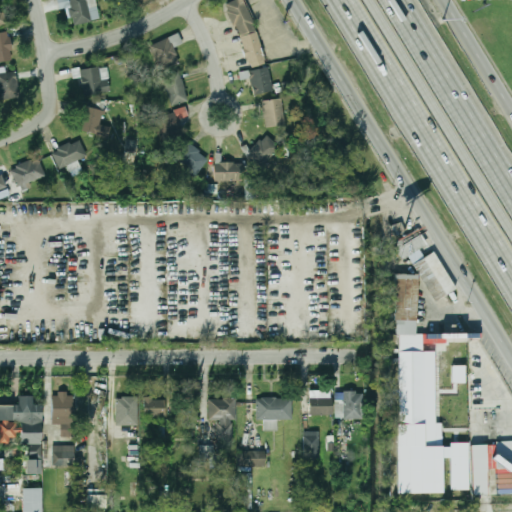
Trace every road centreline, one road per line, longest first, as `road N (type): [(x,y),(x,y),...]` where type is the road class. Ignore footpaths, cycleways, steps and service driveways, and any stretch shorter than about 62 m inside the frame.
road 1 (primary): [(293,0),(511,355)]
road 2 (residential): [(385,354),(0,355)]
road 3 (motorway): [(344,0),(511,273)]
road 4 (motorway): [(511,227),(370,0)]
road 5 (motorway): [(511,185),(397,0)]
road 6 (residential): [(192,0),(108,42),(48,55)]
road 7 (residential): [(226,132),(213,53),(189,2)]
road 8 (primary): [(511,102),(447,0)]
